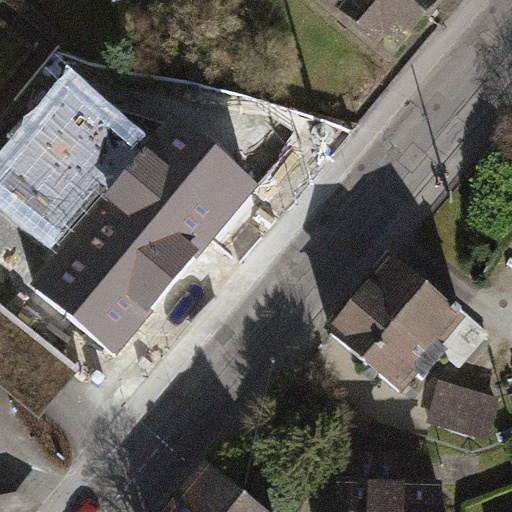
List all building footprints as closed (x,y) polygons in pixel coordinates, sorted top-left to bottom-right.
[(291,0),(390,78),(452,0),(291,0)] [(117,357),(255,191),(176,126),(146,163),(138,157),(143,151),(73,93),(0,180),(0,199),(59,248),(103,194),(114,203),(40,293),(117,357)] [(332,351),(405,413),(446,364),(457,373),(486,338),(459,315),(451,325),(395,277),(332,351)] [(0,315),(0,393),(34,422),(73,377),(0,315)] [(498,402),(440,386),(428,430),(486,446),(498,402)] [(245,451),(284,484),(311,451),(272,419),(245,451)] [(407,463),(349,461),(347,499),(406,501),(407,463)] [(234,511),(204,489),(185,511),(234,511)] [(332,511),(436,511),(437,502),(406,501),(347,499),(333,499),(332,511)]
